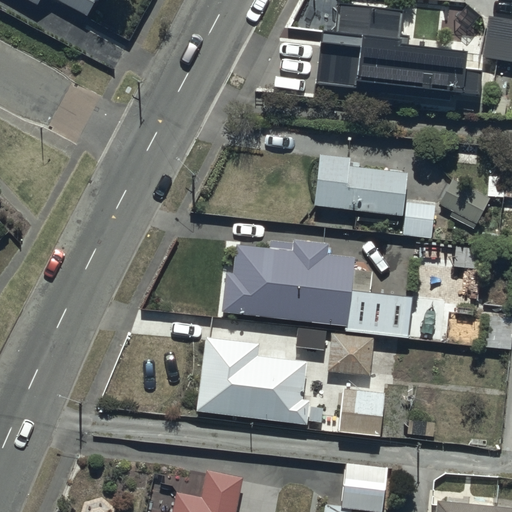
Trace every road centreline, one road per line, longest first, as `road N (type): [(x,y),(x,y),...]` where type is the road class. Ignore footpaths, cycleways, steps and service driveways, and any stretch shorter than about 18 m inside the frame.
road 1 (tertiary): [(0,459),(145,149)]
road 2 (tertiary): [(145,149),(225,0)]
road 3 (residential): [(0,72),(145,149)]
